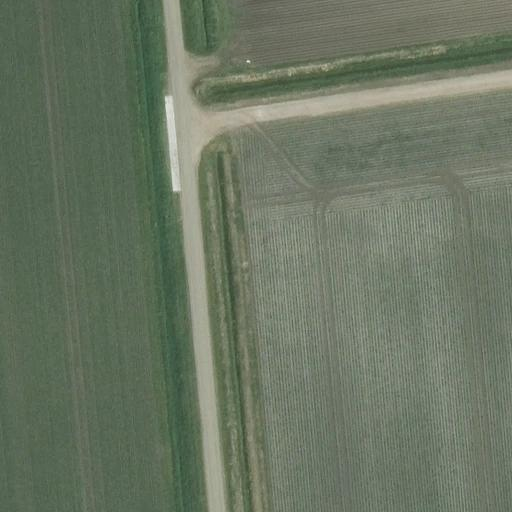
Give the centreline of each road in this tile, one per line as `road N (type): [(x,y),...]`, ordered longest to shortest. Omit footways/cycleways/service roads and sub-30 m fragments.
road 1 (unclassified): [(217,511),(170,0)]
road 2 (unknown): [(511,80),(182,129)]
